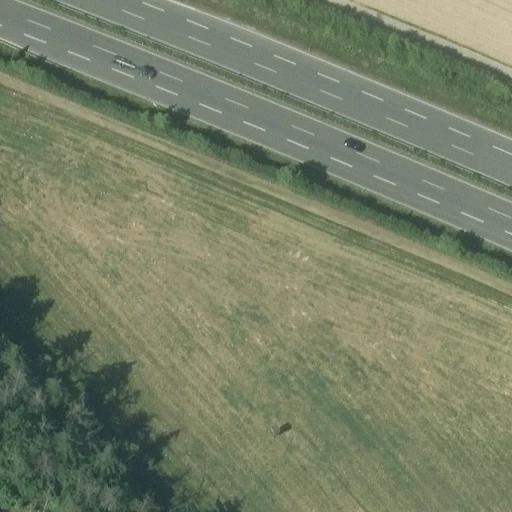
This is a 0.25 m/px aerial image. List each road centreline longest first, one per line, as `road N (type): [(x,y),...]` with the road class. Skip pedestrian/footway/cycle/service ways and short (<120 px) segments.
road 1 (motorway): [(0,8),(361,159)]
road 2 (motorway): [(370,106),(95,0)]
road 3 (track): [(511,81),(320,0)]
road 4 (motorway): [(361,159),(511,239)]
road 5 (motorway): [(361,159),(511,221)]
road 6 (motorway): [(511,171),(370,106)]
road 7 (motorway): [(511,149),(370,106)]
